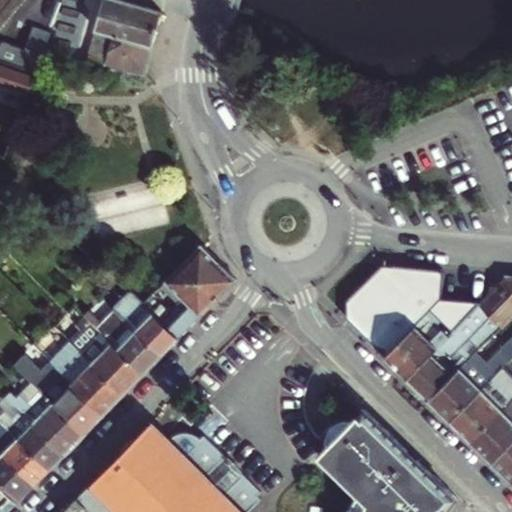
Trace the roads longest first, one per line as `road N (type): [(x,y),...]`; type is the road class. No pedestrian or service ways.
road 1 (tertiary): [(250,256),(254,283),(246,304),(38,511)]
road 2 (residential): [(271,270),(297,291),(323,340),(502,511)]
road 3 (tertiary): [(202,37),(197,112),(237,218)]
road 4 (tertiary): [(511,255),(396,243),(361,231),(337,210)]
road 5 (tertiary): [(288,171),(250,146),(219,110),(203,72),(202,37)]
